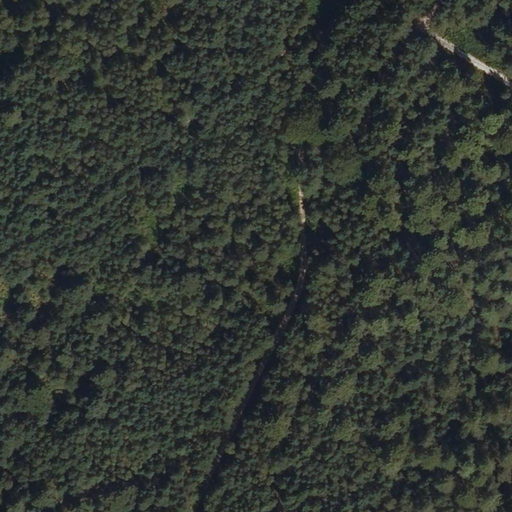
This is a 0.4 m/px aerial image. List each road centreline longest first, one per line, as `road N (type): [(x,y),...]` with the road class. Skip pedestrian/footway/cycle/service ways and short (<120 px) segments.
road 1 (track): [(444,0),(393,54),(308,280),(203,511)]
road 2 (track): [(334,22),(301,110),(308,280)]
road 3 (track): [(511,87),(375,0)]
